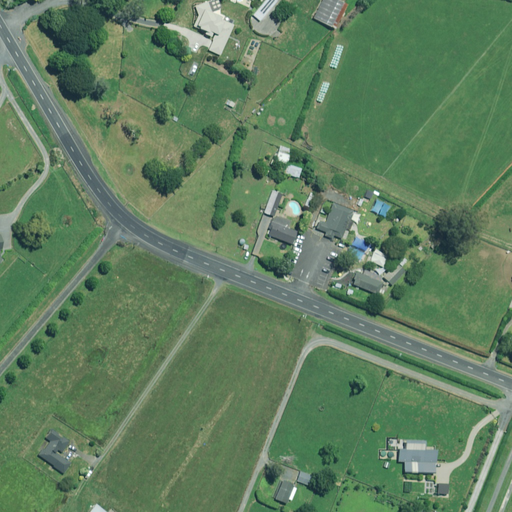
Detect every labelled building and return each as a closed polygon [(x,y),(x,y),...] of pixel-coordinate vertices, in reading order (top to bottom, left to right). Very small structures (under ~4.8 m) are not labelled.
[(277,1),(275,0),(265,0),(252,15),(260,22),(277,1)] [(346,6),(334,0),(322,0),(313,18),(334,29),(346,6)] [(212,13),(207,2),(196,6),(199,17),(194,27),(198,28),(206,32),(205,35),(210,37),(214,39),(209,50),(220,56),(234,25),(224,20),(225,16),(221,14),(220,17),(212,13)] [(264,117),(255,114),(251,122),(260,126),(264,117)] [(276,170),(299,178),(302,168),(287,163),(292,150),(281,146),(276,160),(273,159),(271,165),(274,166),(275,164),(278,165),(276,170)] [(275,195),(272,194),(264,213),(273,217),(282,194),(276,192),(275,195)] [(390,206),(377,200),(371,211),(384,217),(390,206)] [(355,211),(333,202),(326,219),(324,218),(323,221),(322,221),(318,230),(325,232),(323,237),(331,241),(333,236),(342,240),(346,229),(348,229),(355,211)] [(297,232),(273,223),(268,235),(292,244),(297,232)] [(371,245),(355,237),(346,254),(360,261),(366,249),(369,250),(371,245)] [(405,272),(397,265),(384,278),(392,286),(405,272)] [(384,272),(379,266),(375,269),(380,275),(384,272)] [(382,283),(358,273),(353,285),(377,295),(382,283)] [(71,463),(55,453),(57,450),(62,454),(71,440),(52,428),(46,437),(50,440),(45,446),(42,444),(33,458),(38,461),(42,463),(44,461),(64,474),(71,463)] [(436,450),(424,450),(424,441),(405,441),(405,449),(397,449),(396,462),(403,462),(402,472),(435,473),(436,450)] [(311,477),(300,472),(297,481),(307,486),(311,477)] [(297,487),(283,481),(275,500),(286,504),(288,499),(291,501),(297,487)]
